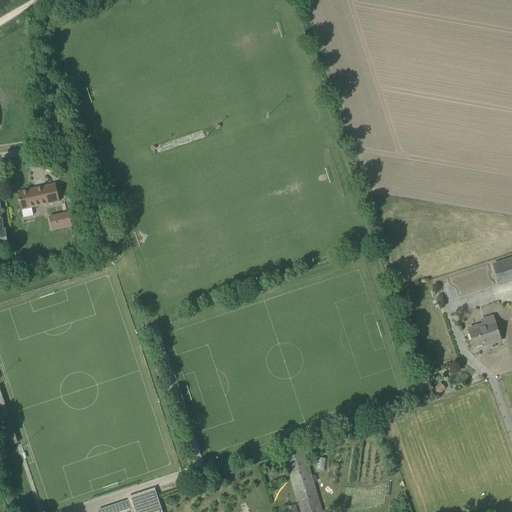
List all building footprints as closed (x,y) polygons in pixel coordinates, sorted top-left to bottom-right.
[(17,192),(21,210),(59,201),(55,184),(17,192)] [(69,212),(49,216),(52,231),(72,227),(69,212)] [(511,280),(511,258),(493,265),(499,284),(511,280)] [(484,327),(469,332),(474,347),(490,342),(490,344),(501,341),(495,324),(493,316),(482,320),(484,327)] [(440,383),(433,389),(438,395),(445,388),(440,383)] [(315,474),(312,475),(304,448),(284,454),(301,511),(322,511),(314,482),(317,481),(315,474)] [(153,511),(161,510),(154,488),(132,496),(137,511),(153,511)]
